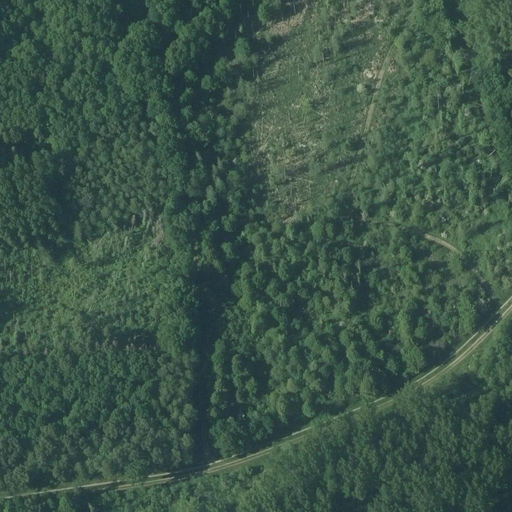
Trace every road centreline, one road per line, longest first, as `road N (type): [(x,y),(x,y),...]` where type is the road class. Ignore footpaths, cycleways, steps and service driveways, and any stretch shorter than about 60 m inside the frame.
road 1 (track): [(0,504),(208,472),(342,422),(433,380),(511,307)]
road 2 (track): [(208,472),(186,153),(148,0)]
